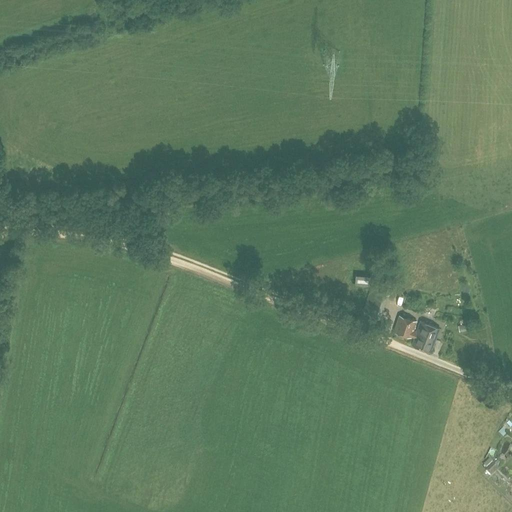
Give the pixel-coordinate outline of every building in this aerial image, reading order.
[(348,273),(347,283),(370,285),(371,276),(348,273)] [(375,289),(371,300),(383,303),(386,293),(375,289)] [(431,352),(440,328),(421,320),(416,331),(413,330),(417,321),(399,315),(394,331),(411,337),(411,336),(415,337),(412,344),(431,352)] [(470,329),(468,318),(460,320),(460,325),(459,326),(460,331),(470,329)] [(503,428),(498,433),(503,437),(508,432),(503,428)] [(497,461),(488,467),(492,472),(501,466),(497,461)]
